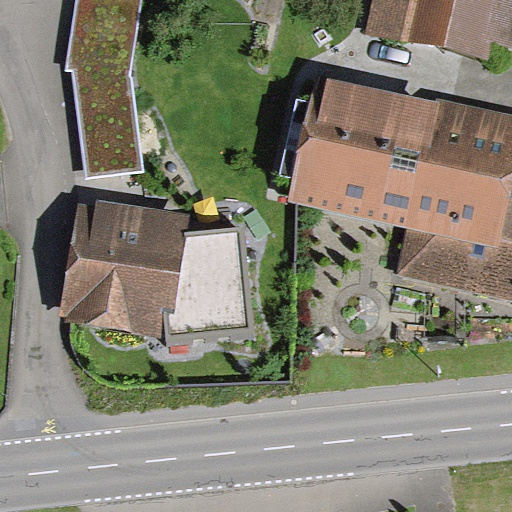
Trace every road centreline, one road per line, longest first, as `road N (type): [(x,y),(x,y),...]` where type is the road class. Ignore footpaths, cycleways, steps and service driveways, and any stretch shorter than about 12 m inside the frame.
road 1 (primary): [(48,472),(511,424)]
road 2 (residential): [(0,44),(22,77),(43,182),(48,472)]
